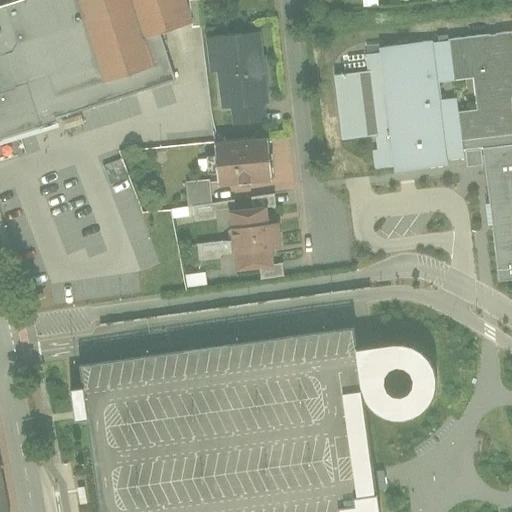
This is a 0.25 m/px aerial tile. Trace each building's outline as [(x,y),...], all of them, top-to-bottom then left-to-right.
[(177,0),(30,0),(0,10),(0,146),(57,128),(55,120),(168,83),(153,37),(186,26),(177,0)] [(511,511),(511,29),(361,48),(377,169),(449,159),(467,157),(468,164),(484,162),(500,280),(511,278),(511,511)] [(267,104),(258,33),(212,39),(221,110),(233,109),(235,127),(260,124),(258,105),(267,104)] [(219,185),(273,180),(269,137),(215,142),(219,185)] [(104,164),(109,182),(127,177),(122,160),(104,164)] [(185,181),(187,202),(212,200),(210,179),(185,181)] [(228,213),(235,270),(274,264),(272,249),(282,248),(279,223),(269,224),(267,208),(228,213)] [(220,241),(196,243),(197,260),(221,259),(220,241)] [(323,333),(83,366),(86,389),(72,391),(77,425),(91,423),(103,511),(381,511),(366,406),(371,413),(380,420),(396,424),(415,420),(427,410),(435,398),(438,384),(434,369),(422,356),(408,349),(392,348),(358,351),(355,328),(323,333)] [(0,511),(11,511),(7,483),(3,484),(0,484),(0,511)]
